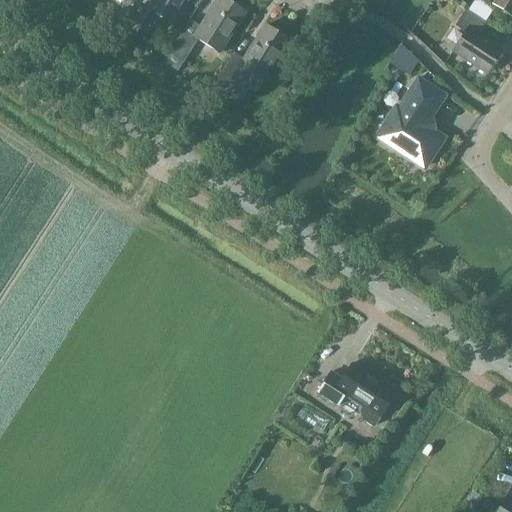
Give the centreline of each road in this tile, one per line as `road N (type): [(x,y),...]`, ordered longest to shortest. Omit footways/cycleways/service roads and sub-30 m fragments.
road 1 (tertiary): [(511,372),(0,38)]
road 2 (residential): [(511,207),(476,153),(511,91)]
